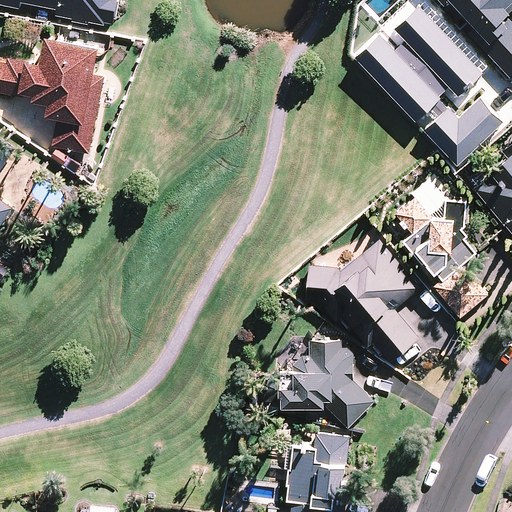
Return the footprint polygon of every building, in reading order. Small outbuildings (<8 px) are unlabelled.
[(0,0),(0,6),(23,11),(24,5),(62,13),(61,19),(77,22),(77,24),(94,28),(94,25),(109,28),(110,26),(118,27),(123,1),(119,0),(118,0),(0,0)] [(511,23),(506,17),(511,12),(511,0),(445,0),(475,32),(472,35),(511,77),(511,23)] [(94,155),(108,79),(98,77),(103,52),(50,43),(45,69),(33,67),(33,65),(13,61),(12,66),(0,63),(0,93),(40,101),(38,108),(54,111),(52,123),(62,124),(58,148),(94,155)] [(493,178),(476,191),(511,234),(511,146),(503,153),(508,159),(490,174),(493,178)] [(0,233),(16,210),(0,198),(6,189),(0,184),(0,179),(15,159),(0,148),(0,233)] [(466,205),(449,204),(430,181),(412,197),(415,200),(395,216),(413,236),(404,244),(432,278),(436,275),(442,282),(436,288),(462,318),(489,296),(464,267),(477,256),(464,241),(467,239),(461,232),(464,229),(466,205)] [(381,241),(341,274),(342,269),(312,267),(308,302),(321,303),(339,324),(345,319),(370,349),(375,345),(392,364),(422,339),(397,309),(421,289),(381,241)] [(343,342),(311,342),(311,358),(304,358),(295,367),(295,375),(281,375),(281,382),(266,382),(266,404),(281,404),(281,410),(323,410),(323,403),(326,403),(326,408),(349,430),(376,404),(355,382),(355,355),(349,349),(343,349),(343,342)] [(315,451),(294,448),(291,471),(289,471),(287,488),(289,488),(288,503),(293,504),(292,511),(346,511),(350,487),(340,486),(343,466),(348,466),(351,439),(317,435),(315,451)]
